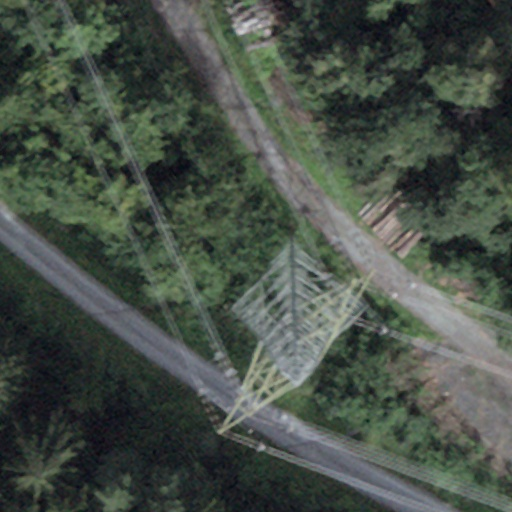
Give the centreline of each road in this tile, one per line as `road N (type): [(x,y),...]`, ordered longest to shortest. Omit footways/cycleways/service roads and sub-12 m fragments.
road 1 (track): [(442,511),(359,475),(0,219)]
road 2 (track): [(511,356),(294,171),(176,0)]
